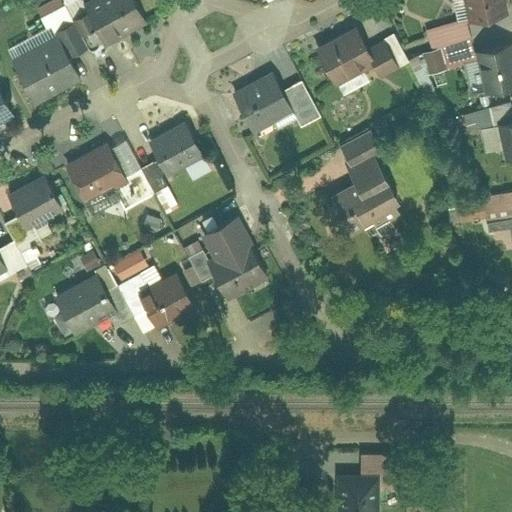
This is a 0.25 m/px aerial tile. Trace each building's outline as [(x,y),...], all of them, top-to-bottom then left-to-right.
[(119,39),(149,23),(136,0),(95,0),(83,7),(79,0),(61,0),(62,0),(66,7),(90,55),(120,41),(119,39)] [(500,0),(466,0),(471,20),(504,17),(500,0)] [(58,37),(71,64),(90,55),(66,7),(41,19),(47,31),(53,28),(58,37)] [(471,20),(426,33),(432,53),(444,49),(449,68),(482,59),(471,20)] [(71,64),(58,37),(53,28),(47,31),(9,51),(15,62),(12,64),(35,107),(82,83),(71,64)] [(316,51),(337,89),(377,68),(368,51),(357,29),(316,51)] [(395,37),(368,51),(377,68),(383,78),(410,63),(395,37)] [(511,49),(511,47),(486,53),(495,94),(511,89),(511,49)] [(277,72),(237,92),(257,131),(293,113),(301,127),(321,117),(303,81),(286,89),(277,72)] [(0,127),(16,119),(0,89),(0,127)] [(511,103),(461,112),(465,138),(480,135),(483,153),(504,149),(505,159),(511,157),(511,103)] [(187,123),(150,143),(159,161),(168,179),(206,160),(187,123)] [(384,155),(372,131),(340,148),(352,171),(348,173),(355,186),(328,201),(349,241),(376,226),(382,238),(397,230),(393,224),(403,219),(399,212),(402,210),(375,159),(384,155)] [(129,181),(87,202),(94,218),(122,204),(125,211),(156,195),(143,170),(129,142),(113,150),(129,181)] [(110,144),(65,166),(84,204),(87,202),(129,181),(113,150),(110,144)] [(168,179),(159,161),(143,170),(156,195),(172,187),(168,179)] [(45,177),(8,197),(19,218),(27,232),(32,229),(40,242),(53,235),(46,223),(65,213),(45,177)] [(492,222),(511,220),(511,192),(484,196),(485,206),(461,208),(462,219),(492,216),(492,222)] [(165,213),(151,207),(145,221),(158,228),(165,213)] [(214,277),(226,301),(268,281),(236,216),(224,222),(218,209),(198,218),(207,237),(201,239),(207,250),(213,262),(208,265),(214,277)] [(4,226),(14,243),(28,269),(30,273),(50,262),(40,242),(32,229),(27,232),(19,218),(4,226)] [(14,243),(0,251),(0,259),(7,273),(0,276),(0,283),(28,269),(14,243)] [(201,283),(214,277),(208,265),(213,262),(207,250),(189,258),(201,283)] [(100,265),(93,251),(80,257),(88,271),(100,265)] [(122,281),(149,267),(141,251),(114,266),(122,281)] [(95,271),(97,276),(119,315),(115,317),(120,326),(135,318),(117,287),(106,265),(95,271)] [(139,294),(162,282),(154,267),(117,287),(135,318),(143,334),(156,327),(139,294)] [(156,327),(157,330),(175,321),(178,328),(199,317),(177,274),(162,282),(139,294),(156,327)] [(119,315),(97,276),(55,298),(63,313),(55,318),(65,338),(72,334),(74,338),(115,317),(119,315)] [(403,450),(363,450),(363,473),(403,473),(403,450)] [(341,474),(339,511),(384,511),(386,476),(341,474)]
